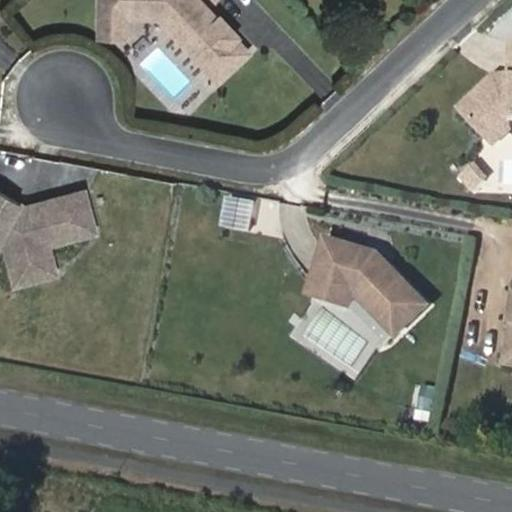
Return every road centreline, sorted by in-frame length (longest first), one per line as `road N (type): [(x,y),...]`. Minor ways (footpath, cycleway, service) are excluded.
road 1 (tertiary): [(511,505),(0,408)]
road 2 (residential): [(62,100),(116,143),(248,171),(307,155),(473,0)]
